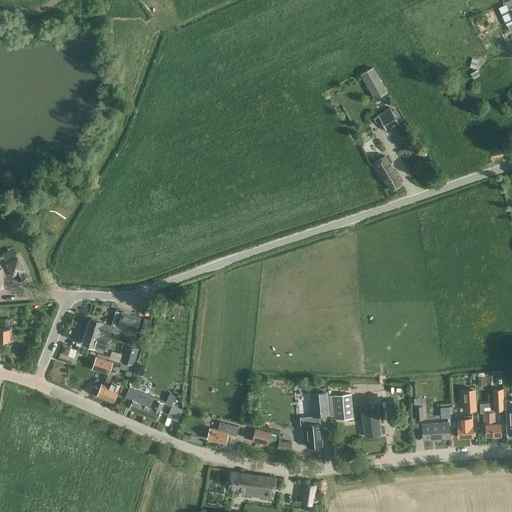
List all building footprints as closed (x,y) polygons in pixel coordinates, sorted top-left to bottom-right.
[(511,0),(509,0),(505,2),(506,5),(499,8),(509,31),(511,29),(511,0)] [(472,58),(470,67),(476,69),(478,60),(472,58)] [(361,74),(375,99),(387,93),(373,67),(361,74)] [(476,69),(470,73),(473,79),(479,75),(476,69)] [(388,109),(378,115),(386,129),(398,123),(390,108),(388,109)] [(402,184),(397,175),(385,156),(372,164),(381,178),(383,177),(391,190),(402,184)] [(19,257),(5,264),(12,278),(16,276),(19,282),(28,278),(24,271),(26,271),(19,257)] [(122,312),(118,327),(120,328),(131,331),(135,332),(137,327),(140,318),(135,316),(125,313),(122,312)] [(87,323),(85,330),(99,334),(109,337),(110,335),(111,331),(118,334),(119,331),(130,334),(131,331),(120,328),(118,327),(111,325),(103,322),(91,318),(89,323),(87,323)] [(0,341),(10,341),(10,329),(0,328),(0,341)] [(85,330),(82,337),(84,337),(83,343),(92,346),(95,347),(107,350),(111,338),(109,337),(99,334),(85,330)] [(155,338),(148,336),(146,344),(153,345),(155,338)] [(124,355),(122,361),(122,362),(134,365),(139,349),(127,345),(124,355)] [(76,350),(71,348),(63,346),(61,353),(68,355),(69,352),(75,354),(76,350)] [(104,385),(102,384),(97,395),(113,402),(118,391),(117,390),(120,385),(111,381),(113,372),(110,370),(112,362),(97,357),(93,369),(108,374),(107,377),(106,379),(104,385)] [(134,367),(122,363),(121,363),(120,363),(119,368),(127,370),(125,375),(131,377),(134,367)] [(486,377),(478,378),(478,386),(486,385),(486,377)] [(124,401),(131,404),(129,409),(156,420),(164,403),(171,406),(175,395),(169,393),(166,401),(157,397),(157,398),(129,386),(125,397),(124,401)] [(476,388),(461,389),(461,392),(462,408),(462,411),(477,411),(476,388)] [(496,389),(492,390),(493,402),(493,410),(494,410),(497,409),(503,409),(503,394),(502,394),(502,389),(496,389)] [(313,416),(300,417),(301,425),(305,425),(307,437),(307,447),(323,445),(322,435),(321,423),(319,423),(319,419),(320,419),(320,416),(330,415),(328,391),(310,393),(313,416)] [(352,394),(334,395),(336,420),(354,418),(352,394)] [(415,406),(415,419),(423,419),(422,400),(415,401),(415,406)] [(493,402),(480,403),(480,414),(483,413),(483,424),(482,424),(482,432),(486,432),(486,436),(494,435),(494,437),(500,437),(500,435),(501,435),(501,425),(501,423),(495,423),(495,412),(494,412),(494,410),(493,410),(493,402)] [(174,405),(169,416),(180,421),(185,409),(174,405)] [(381,434),(380,425),(377,407),(362,409),(365,436),(381,434)] [(468,415),(455,416),(455,419),(455,426),(458,426),(458,427),(459,437),(473,436),(473,426),(473,425),(472,425),(472,417),(471,415),(468,415)] [(210,428),(210,429),(207,439),(225,443),(227,433),(235,435),(238,426),(220,421),(218,428),(218,430),(210,428)] [(450,438),(449,428),(449,423),(422,424),(423,440),(450,438)] [(271,433),(256,429),(252,441),(267,445),(268,442),(273,444),(276,436),(270,434),(271,433)] [(279,441),(278,448),(291,450),(292,443),(279,441)] [(231,471),(230,481),(229,488),(234,488),(232,496),(237,497),(238,493),(273,499),(276,477),(231,471)] [(305,483),(303,493),(303,495),(304,495),(303,503),(311,504),(313,496),(314,496),(316,485),(305,483)]
